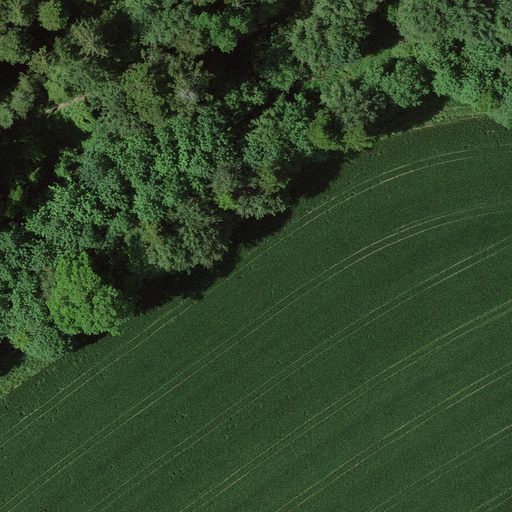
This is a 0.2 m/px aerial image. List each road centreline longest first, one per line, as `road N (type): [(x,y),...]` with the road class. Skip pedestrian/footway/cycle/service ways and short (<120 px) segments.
road 1 (track): [(437,0),(259,33),(133,72),(0,163)]
road 2 (track): [(259,33),(336,178)]
